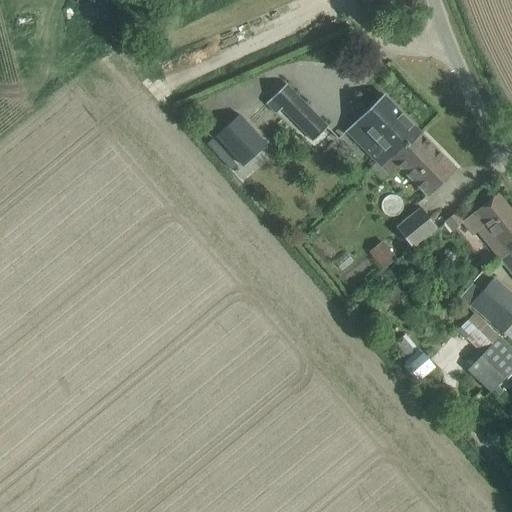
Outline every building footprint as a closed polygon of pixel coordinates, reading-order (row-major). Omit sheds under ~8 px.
[(313,141),(328,127),(286,84),(266,103),(276,114),(282,108),(313,141)] [(369,168),(370,169),(376,163),(391,148),(395,152),(405,143),(407,145),(420,132),(383,94),(345,131),(376,162),(369,168)] [(239,114),(215,136),(242,166),(267,144),(239,114)] [(399,166),(428,196),(456,169),(420,132),(407,145),(405,143),(395,152),(391,148),(376,163),(389,176),(399,166)] [(463,222),(473,234),(477,231),(498,257),(507,250),(502,244),(511,235),(511,213),(497,194),(463,221),(463,222)] [(421,208),(397,227),(412,247),(437,228),(421,208)] [(463,222),(463,221),(456,212),(445,221),(452,230),(463,222)] [(511,235),(502,244),(507,250),(498,257),(511,274),(511,235)] [(383,239),(368,250),(381,269),(397,258),(383,239)] [(503,334),(511,323),(511,293),(493,277),(469,305),(503,334)] [(511,369),(511,348),(474,312),(461,327),(469,335),(466,339),(483,354),(467,370),(491,392),(511,369)]
